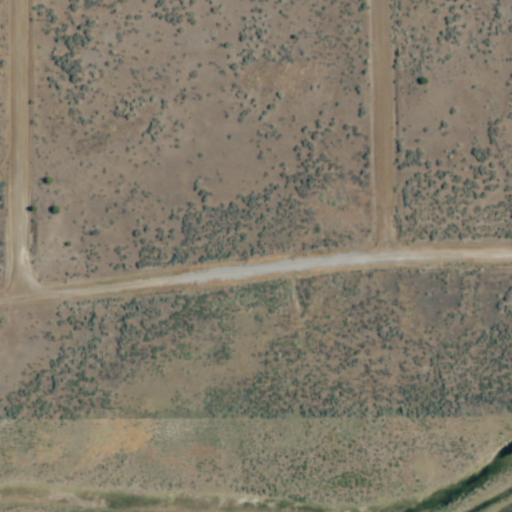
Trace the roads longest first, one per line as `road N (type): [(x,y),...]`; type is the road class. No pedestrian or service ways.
road 1 (residential): [(0,306),(392,259),(511,257)]
road 2 (residential): [(24,304),(24,0)]
road 3 (residential): [(392,259),(387,0)]
